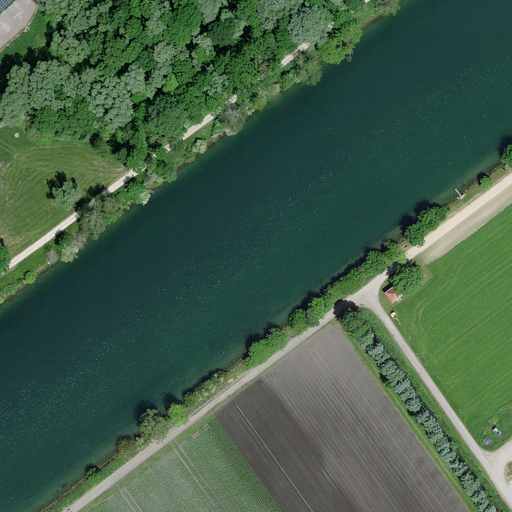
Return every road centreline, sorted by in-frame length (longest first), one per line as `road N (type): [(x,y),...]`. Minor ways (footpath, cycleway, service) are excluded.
road 1 (track): [(77,511),(511,181)]
road 2 (track): [(366,0),(0,272)]
road 3 (track): [(367,290),(511,498)]
